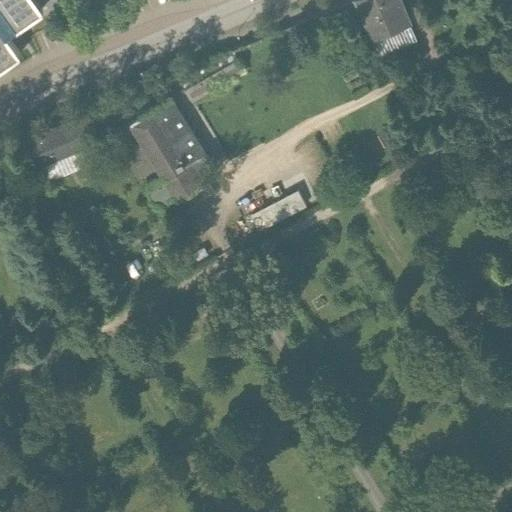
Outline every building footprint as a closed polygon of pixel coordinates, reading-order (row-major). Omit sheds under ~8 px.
[(0,0),(0,55),(10,70),(42,49),(28,29),(61,7),(56,0),(0,0)] [(356,0),(380,55),(415,40),(399,0),(356,0)] [(233,50),(176,74),(184,88),(191,101),(244,70),(233,50)] [(136,91),(146,110),(152,106),(142,89),(136,91)] [(146,110),(114,129),(157,202),(173,192),(177,199),(202,185),(198,178),(213,169),(170,95),(152,106),(146,110)] [(87,112),(24,138),(35,166),(99,139),(87,112)] [(99,139),(35,166),(43,184),(106,158),(99,139)] [(300,189),(250,213),(259,231),(309,207),(300,189)]
